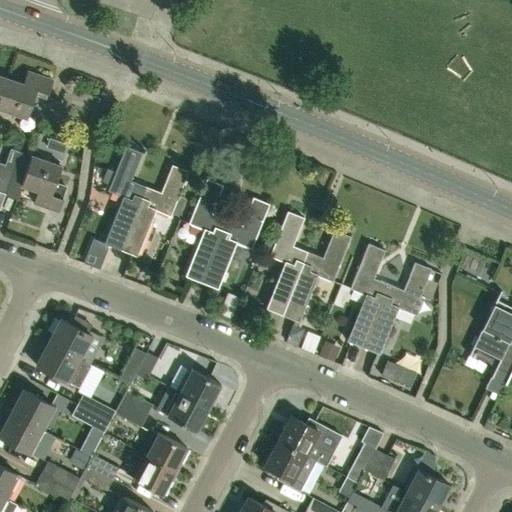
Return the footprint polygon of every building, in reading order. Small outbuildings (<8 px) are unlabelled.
[(35,94),(47,98),(53,80),(27,71),(23,84),(7,79),(0,100),(0,109),(27,119),(35,94)] [(120,250),(146,187),(130,180),(141,153),(125,147),(107,190),(123,197),(104,244),(120,250)] [(0,191),(4,193),(12,169),(18,152),(10,150),(4,166),(0,164),(0,191)] [(30,157),(18,152),(12,169),(4,193),(16,197),(20,185),(30,157)] [(32,204),(58,213),(66,190),(54,185),(61,167),(31,156),(30,157),(20,185),(37,191),(32,204)] [(160,193),(146,187),(120,250),(136,257),(155,211),(170,217),(171,213),(177,216),(184,198),(178,196),(188,172),(171,166),(160,193)] [(201,282),(227,219),(211,213),(222,185),(206,179),(188,223),(204,229),(185,276),(201,282)] [(241,225),(227,219),(201,282),(218,289),(237,243),(250,249),(268,204),(252,198),(241,225)] [(282,315),(307,252),(292,245),(303,218),(287,212),(269,256),(285,263),(267,309),(282,315)] [(322,258),(307,252),(282,315),(298,321),(317,275),(331,281),(349,237),(333,231),(322,258)] [(363,347),(388,284),(373,278),(384,251),(369,245),(352,289),(365,294),(347,340),(363,347)] [(404,290),(388,284),(363,347),(379,353),(397,309),(416,317),(423,299),(420,297),(431,270),(415,263),(404,290)] [(509,374),(511,368),(511,305),(511,307),(497,300),(474,346),(500,359),(495,368),(509,374)] [(94,352),(85,348),(91,336),(60,320),(48,343),(88,364),(94,352)] [(293,324),(288,336),(300,341),(304,329),(293,324)] [(333,337),(326,356),(342,362),(350,344),(333,337)] [(88,364),(48,343),(36,366),(79,389),(91,366),(88,364)] [(135,375),(146,354),(135,349),(118,380),(129,386),(135,375)] [(146,353),(146,354),(135,375),(146,381),(157,359),(146,353)] [(191,369),(179,393),(208,408),(220,385),(191,369)] [(23,390),(10,414),(41,430),(54,407),(23,390)] [(126,392),(120,403),(146,416),(152,405),(126,392)] [(196,432),(208,408),(179,393),(166,416),(196,432)] [(83,394),(77,405),(109,422),(115,412),(83,394)] [(120,403),(115,412),(114,414),(140,427),(146,416),(120,403)] [(109,422),(77,405),(72,416),(104,433),(109,422)] [(0,437),(29,453),(41,430),(10,414),(0,433),(0,437)] [(336,446),(326,441),(331,431),(307,419),(304,424),(290,417),(277,441),(325,466),(336,446)] [(157,434),(145,457),(175,472),(187,449),(157,434)] [(325,466),(277,441),(264,466),(278,473),(275,479),(299,492),(315,462),(325,467),(325,466)] [(364,443),(346,477),(357,483),(364,470),(375,449),(364,443)] [(395,459),(375,449),(364,470),(383,480),(395,459)] [(86,466),(113,480),(119,469),(92,455),(86,466)] [(175,472),(145,457),(133,480),(162,496),(175,472)] [(47,462),(41,474),(73,491),(80,478),(47,462)] [(0,466),(0,496),(5,499),(17,476),(0,466)] [(80,477),(107,491),(113,480),(86,466),(80,477)] [(419,469),(406,493),(437,509),(449,486),(419,469)] [(67,503),(69,498),(73,491),(41,474),(35,486),(67,503)] [(355,507),(363,511),(389,511),(390,511),(361,496),(364,491),(355,487),(347,503),(355,507)] [(435,511),(437,509),(406,493),(395,511),(435,511)] [(12,511),(16,505),(5,499),(0,496),(0,511),(12,511)] [(151,511),(123,497),(115,511),(151,511)] [(248,498),(240,511),(286,511),(265,501),(262,506),(248,498)] [(338,511),(312,498),(307,509),(312,511),(338,511)]
